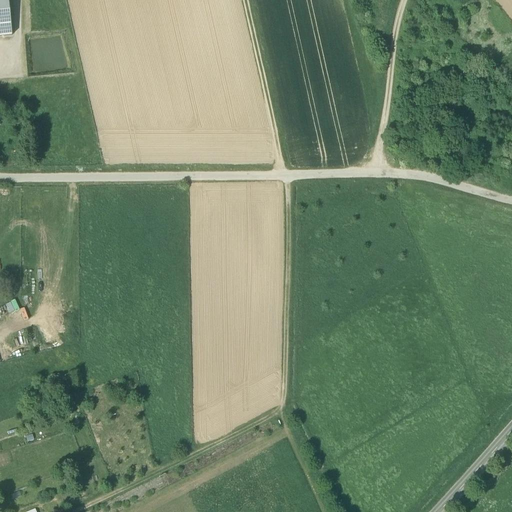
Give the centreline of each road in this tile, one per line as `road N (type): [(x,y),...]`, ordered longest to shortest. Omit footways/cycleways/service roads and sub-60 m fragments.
road 1 (unclassified): [(0,178),(412,176),(511,200)]
road 2 (track): [(282,408),(72,511)]
road 3 (track): [(287,176),(282,408)]
road 4 (track): [(248,0),(282,177)]
road 5 (track): [(375,176),(405,0)]
